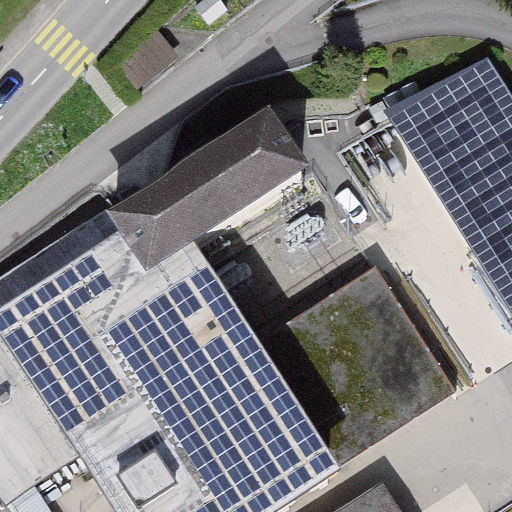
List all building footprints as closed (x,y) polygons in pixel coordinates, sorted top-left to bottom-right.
[(511,123),(481,75),(395,120),(511,303),(511,123)] [(267,132),(117,228),(151,280),(181,261),(300,184),(267,132)] [(241,354),(181,261),(151,280),(117,228),(113,216),(0,288),(0,493),(2,497),(5,506),(81,458),(115,511),(284,511),(327,485),(323,472),(245,356),(241,354)] [(376,272),(245,356),(323,472),(452,390),(376,272)] [(389,511),(381,499),(360,511),(389,511)]
